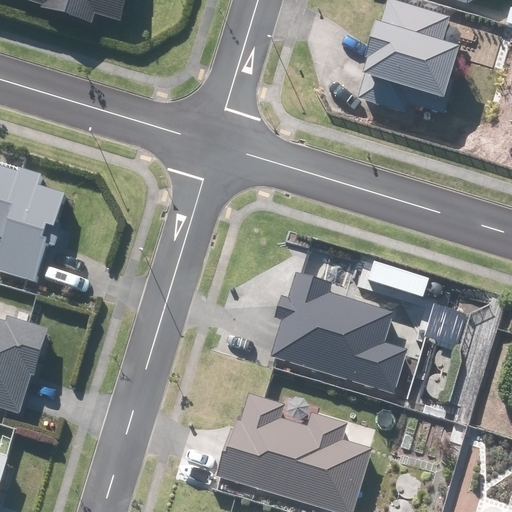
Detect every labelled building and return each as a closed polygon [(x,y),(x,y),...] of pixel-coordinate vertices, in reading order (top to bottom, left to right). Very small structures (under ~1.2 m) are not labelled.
[(21,0),(21,1),(93,23),(95,15),(122,24),(129,0),(21,0)] [(451,16),(398,0),(387,0),(381,22),(374,20),(363,56),(369,58),(357,97),(407,111),(410,102),(445,112),(455,81),(449,79),(460,45),(443,40),(451,16)] [(0,235),(7,237),(0,260),(0,271),(36,282),(48,244),(52,245),(66,199),(39,190),(42,179),(22,173),(21,176),(0,169),(0,235)] [(270,357),(396,393),(409,349),(386,342),(395,312),(329,293),(332,282),(296,272),(288,298),(280,295),(273,319),(281,321),(270,357)] [(0,407),(21,414),(32,377),(35,377),(50,330),(10,318),(8,323),(0,320),(0,407)] [(248,394),(222,476),(338,511),(353,511),(374,449),(345,440),(349,425),(314,414),(309,429),(281,420),(286,406),(248,394)] [(0,490),(9,460),(0,456),(0,490)]
